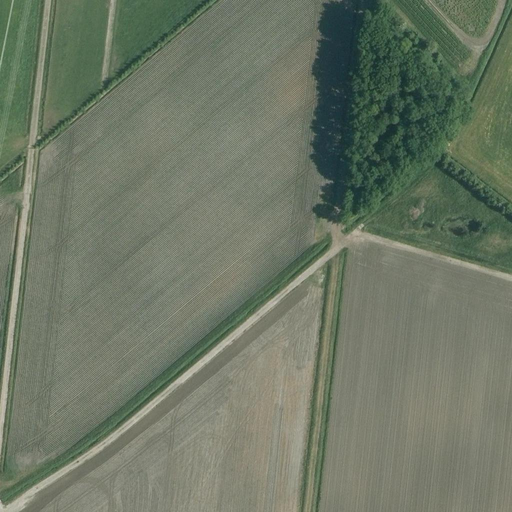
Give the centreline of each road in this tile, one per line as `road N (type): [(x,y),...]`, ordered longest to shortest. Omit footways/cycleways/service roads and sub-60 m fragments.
road 1 (track): [(0,504),(66,471),(332,245),(360,0)]
road 2 (track): [(48,0),(0,418)]
